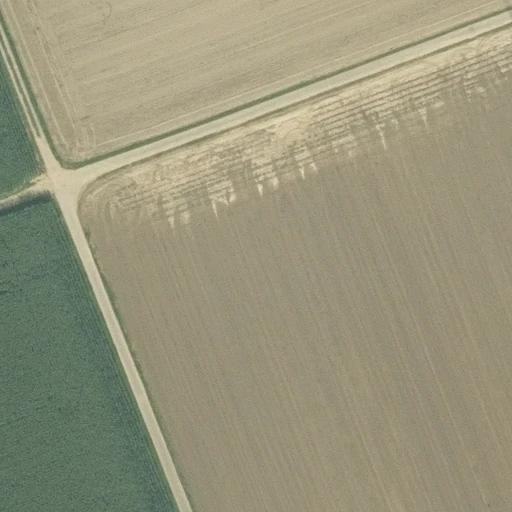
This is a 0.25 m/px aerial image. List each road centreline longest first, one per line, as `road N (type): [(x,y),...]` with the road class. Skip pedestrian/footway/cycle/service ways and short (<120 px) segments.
road 1 (track): [(511,16),(58,184)]
road 2 (track): [(58,184),(186,511)]
road 3 (track): [(58,184),(0,34)]
